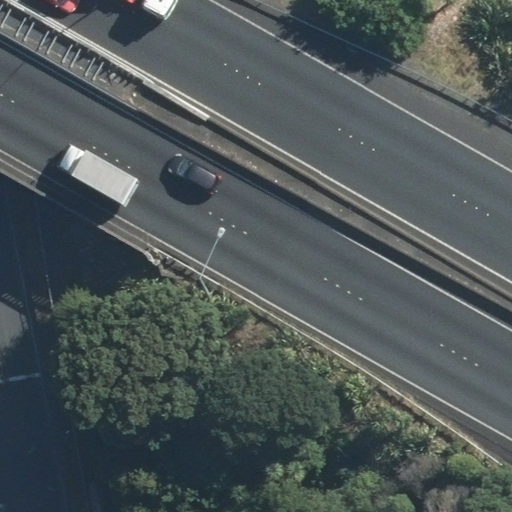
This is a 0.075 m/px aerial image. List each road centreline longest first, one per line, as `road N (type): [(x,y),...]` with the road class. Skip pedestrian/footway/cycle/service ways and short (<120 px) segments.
road 1 (motorway): [(511,388),(0,97)]
road 2 (motorway): [(116,0),(511,224)]
road 3 (primary): [(0,389),(20,511)]
